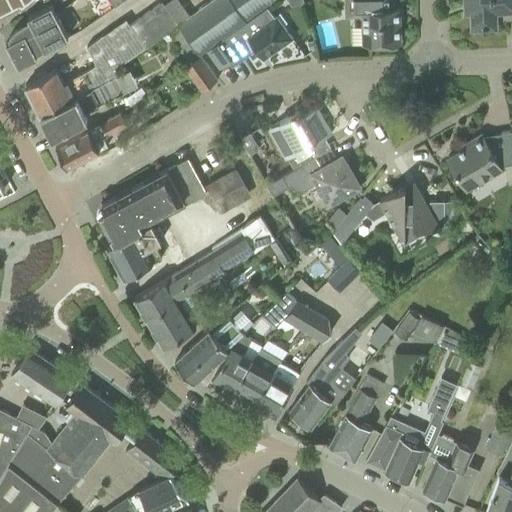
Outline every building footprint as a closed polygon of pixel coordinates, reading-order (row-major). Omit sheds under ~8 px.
[(0,0),(0,8),(16,0),(19,0),(21,1),(22,0),(0,0)] [(177,22),(163,3),(161,0),(130,23),(146,46),(176,25),(175,24),(177,22)] [(189,14),(179,0),(167,0),(163,3),(177,22),(189,14)] [(199,55),(200,54),(207,49),(246,22),(230,0),(208,0),(189,14),(177,22),(175,24),(176,25),(177,24),(198,55),(199,55)] [(267,6),(275,0),(230,0),(246,22),(267,6)] [(391,0),(345,0),(346,15),(362,15),(363,43),(399,42),(398,18),(394,18),(393,6),(392,6),(391,0)] [(511,7),(511,0),(469,0),(471,29),(482,29),(482,31),(485,31),(485,29),(496,28),(495,12),(503,12),(503,8),(511,7)] [(16,35),(6,41),(18,64),(36,54),(35,52),(67,35),(50,2),(27,15),(28,17),(25,19),(22,22),(18,23),(15,26),(12,29),(16,35)] [(283,24),(281,25),(267,6),(246,22),(207,49),(220,67),(229,61),(232,65),(256,48),(258,50),(259,49),(265,57),(292,37),(283,24)] [(114,68),(146,46),(130,23),(129,23),(126,17),(86,45),(96,65),(63,82),(55,67),(25,84),(40,113),(118,75),(114,68)] [(217,78),(206,62),(200,54),(199,55),(198,55),(183,65),(201,90),(217,78)] [(126,90),(118,75),(40,113),(51,136),(87,118),(84,111),(126,90)] [(267,127),(277,145),(285,159),(296,153),(302,163),(313,156),(307,146),(331,132),(316,106),(292,120),(289,115),(267,127)] [(108,145),(103,136),(126,124),(120,111),(55,144),(66,165),(108,145)] [(511,166),(511,132),(511,130),(495,133),(495,135),(486,140),(481,133),(469,140),(471,143),(447,156),(466,190),(503,169),(505,168),(511,166)] [(244,149),(239,140),(230,145),(235,154),(244,149)] [(319,167),(313,156),(302,163),(282,175),(288,185),(289,187),(291,189),(292,190),(294,191),(296,192),(300,193),(302,193),(304,193),(306,192),(307,192),(309,191),(307,187),(315,182),(328,204),(359,186),(341,154),(319,167)] [(150,222),(163,215),(206,192),(197,174),(187,157),(144,180),(101,203),(104,207),(103,211),(98,213),(109,233),(110,233),(115,241),(150,222)] [(247,191),(245,187),(235,169),(206,186),(218,207),(247,191)] [(331,231),(340,242),(364,212),(372,219),(386,211),(404,242),(429,228),(439,228),(444,223),(444,199),(429,199),(429,200),(426,202),(417,187),(412,189),(412,193),(405,193),(405,184),(374,201),(365,194),(362,198),(360,196),(331,231)] [(225,270),(224,267),(274,237),(261,214),(240,226),(244,231),(134,297),(163,345),(195,326),(194,323),(203,317),(196,304),(199,302),(192,290),(225,270)] [(161,257),(154,244),(160,240),(150,222),(115,241),(107,245),(124,277),(161,257)] [(337,244),(329,235),(314,248),(322,258),(337,244)] [(340,292),(361,270),(348,257),(327,279),(340,292)] [(282,318),(296,301),(287,291),(262,313),(278,325),(283,319),(282,318)] [(304,330),(318,312),(296,301),(282,318),(283,319),(284,318),(304,330)] [(435,342),(443,324),(410,308),(394,331),(407,340),(413,331),(435,342)] [(331,331),(329,317),(318,312),(304,330),(323,340),(331,331)] [(230,346),(242,333),(241,333),(243,331),(229,317),(212,332),(209,329),(174,360),(193,381),(208,368),(228,350),(230,346)] [(350,345),(361,331),(355,326),(342,339),(350,345)] [(234,387),(251,359),(242,353),(251,338),(242,333),(230,346),(228,350),(224,357),(213,375),(234,387)] [(460,338),(455,350),(468,355),(473,343),(460,338)] [(337,372),(349,357),(336,345),(326,355),(306,380),(309,383),(289,408),(311,425),(331,400),(335,403),(351,383),(337,372)] [(72,376),(50,361),(29,346),(11,373),(54,402),(72,376)] [(271,370),(280,359),(261,347),(251,359),(234,387),(254,399),(271,370)] [(275,411),(292,383),(299,371),(280,359),(271,370),(254,399),(275,411)] [(482,366),(468,360),(461,376),(461,377),(459,382),(472,388),(482,366)] [(362,421),(376,396),(384,381),(367,372),(329,443),(356,457),(372,426),(362,421)] [(386,423),(365,459),(367,460),(387,469),(390,470),(391,473),(395,474),(397,473),(402,475),(409,479),(412,474),(417,460),(418,459),(424,461),(440,426),(450,402),(459,384),(440,376),(426,408),(433,411),(429,422),(425,430),(407,421),(403,430),(386,423)] [(90,421),(106,400),(81,382),(65,403),(76,412),(48,448),(48,449),(61,459),(90,421)] [(130,419),(106,400),(90,421),(111,437),(115,440),(130,419)] [(83,475),(111,437),(90,421),(61,459),(48,449),(48,448),(34,437),(39,428),(32,424),(0,407),(0,511),(49,511),(60,500),(59,499),(81,474),(83,475)] [(502,454),(511,431),(511,425),(498,419),(485,447),(502,454)] [(181,458),(141,426),(125,447),(162,476),(169,472),(170,472),(181,458)] [(474,448),(468,445),(456,441),(448,460),(436,455),(422,486),(445,496),(462,504),(478,468),(468,463),(474,448)] [(511,511),(511,468),(508,480),(499,477),(485,511),(488,511),(511,511)] [(150,511),(188,495),(170,472),(169,472),(162,476),(139,488),(103,511),(127,511),(144,500),(150,511)] [(306,511),(319,498),(297,476),(270,504),(277,511),(306,511)] [(336,511),(341,506),(323,494),(319,498),(306,511),(336,511)]
